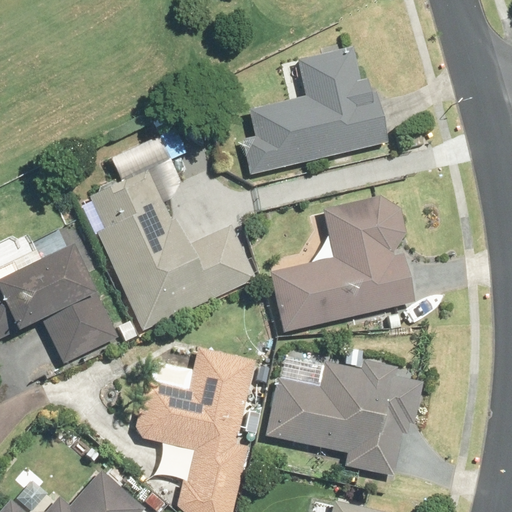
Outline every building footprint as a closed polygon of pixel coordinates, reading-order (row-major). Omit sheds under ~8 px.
[(242,139),(251,176),(392,143),(378,86),(365,89),(354,45),(296,59),(305,97),(251,110),(257,136),(242,139)] [(88,233),(136,334),(255,278),(229,223),(182,245),(170,219),(163,222),(140,174),(84,201),(97,228),(88,233)] [(270,275),(284,331),(420,298),(394,189),(324,206),(337,259),(270,275)] [(0,320),(6,331),(33,318),(57,367),(112,340),(88,292),(81,295),(59,250),(0,279),(0,320)] [(418,431),(428,370),(280,346),(265,439),(346,452),(344,465),(398,474),(405,429),(418,431)] [(176,481),(171,505),(177,511),(224,511),(239,452),(227,449),(248,364),(195,351),(185,392),(140,382),(129,427),(134,439),(189,452),(183,480),(176,481)] [(136,511),(139,509),(93,471),(63,505),(52,497),(39,511),(15,511),(6,503),(0,509),(0,511),(136,511)] [(400,511),(401,511),(337,497),(333,511),(400,511)]
